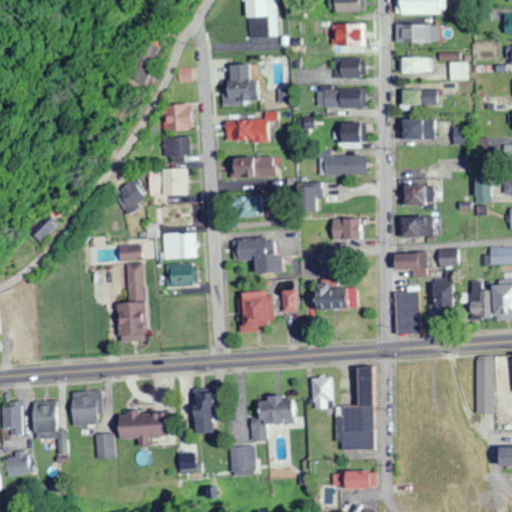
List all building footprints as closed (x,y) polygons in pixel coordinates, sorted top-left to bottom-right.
[(403,0),(403,15),(445,15),(445,0),(403,0)] [(270,1),(249,1),(249,40),(270,40),(270,1)] [(289,22),(309,19),(306,1),(286,5),(289,22)] [(339,14),(363,14),(363,1),(339,1),(339,14)] [(332,27),(332,48),(367,47),(367,26),(332,27)] [(396,45),(431,45),(431,26),(396,26),(396,45)] [(459,56),(441,56),(441,62),(449,62),(449,82),(469,82),(469,63),(459,63),(459,56)] [(333,79),(365,79),(365,60),(333,60),(333,79)] [(400,60),(400,78),(433,78),(433,60),(400,60)] [(222,107),(260,105),(258,66),(231,67),(232,82),(221,83),(222,107)] [(324,90),(324,110),(365,110),(365,90),(324,90)] [(400,91),(400,108),(438,108),(438,91),(400,91)] [(195,107),(168,107),(168,133),(195,133),(195,107)] [(225,144),(271,144),(271,123),(278,123),(278,120),(225,120),(225,144)] [(407,121),(407,142),(436,142),(436,121),(407,121)] [(337,149),(365,149),(365,125),(337,125),(337,149)] [(470,146),(470,128),(454,128),(454,146),(470,146)] [(184,140),(162,140),(162,164),(184,164),(184,140)] [(488,141),(479,141),(479,165),(488,165),(488,141)] [(443,150),(405,150),(405,171),(425,171),(425,179),(442,179),(443,150)] [(320,158),(320,176),(364,176),(364,158),(320,158)] [(230,159),(230,179),(277,179),(277,159),(230,159)] [(190,171),(148,171),(148,198),(190,198),(190,171)] [(494,178),(477,179),(478,205),(495,204),(494,178)] [(433,187),(406,187),(406,208),(433,208),(433,187)] [(262,220),(262,198),(233,198),(233,220),(262,220)] [(192,208),(157,208),(157,229),(192,229),(192,208)] [(434,242),(434,218),(404,218),(404,242),(434,242)] [(365,221),(333,221),(333,242),(365,242),(365,221)] [(164,260),(190,260),(190,235),(164,235),(164,260)] [(261,274),(288,274),(287,256),(275,256),(275,239),(234,240),(235,262),(260,261),(261,274)] [(511,265),(511,247),(491,247),(491,266),(511,265)] [(461,250),(439,250),(439,267),(461,267),(461,250)] [(322,263),(338,263),(338,252),(322,252),(322,263)] [(425,276),(425,254),(400,254),(400,271),(417,271),(417,276),(425,276)] [(128,266),(130,304),(119,304),(121,339),(149,338),(145,265),(128,266)] [(196,265),(167,265),(167,288),(196,288),(196,265)] [(485,291),(485,282),(472,282),(472,318),(494,318),(494,291),(485,291)] [(440,283),(440,313),(460,313),(460,283),(440,283)] [(500,320),(511,320),(511,284),(500,285),(500,320)] [(361,310),(361,285),(322,285),(322,310),(361,310)] [(285,292),(285,313),(299,313),(299,292),(285,292)] [(424,334),(422,292),(397,292),(398,335),(424,334)] [(241,295),(242,334),(276,333),(275,293),(241,295)] [(64,357),(63,324),(13,325),(14,358),(64,357)] [(511,356),(478,357),(480,414),(499,414),(499,431),(511,431),(511,356)] [(343,451),(380,451),(380,368),(360,368),(360,407),(343,407),(343,451)] [(337,410),(337,379),(315,379),(315,410),(337,410)] [(222,433),(216,391),(197,393),(203,436),(222,433)] [(104,393),(76,393),(76,426),(104,426),(104,393)] [(265,425),(301,424),(300,398),(264,399),(265,422),(256,422),(256,441),(265,441),(265,425)] [(41,439),(60,439),(60,456),(66,456),(64,401),(39,402),(41,439)] [(11,437),(25,437),(24,402),(10,403),(11,437)] [(176,438),(176,413),(123,414),(123,439),(176,438)] [(100,460),(118,460),(117,435),(99,435),(100,460)] [(256,474),(258,450),(239,448),(237,472),(256,474)] [(13,476),(34,475),(34,455),(12,455),(13,476)] [(335,490),(379,490),(379,473),(335,473),(335,490)]
